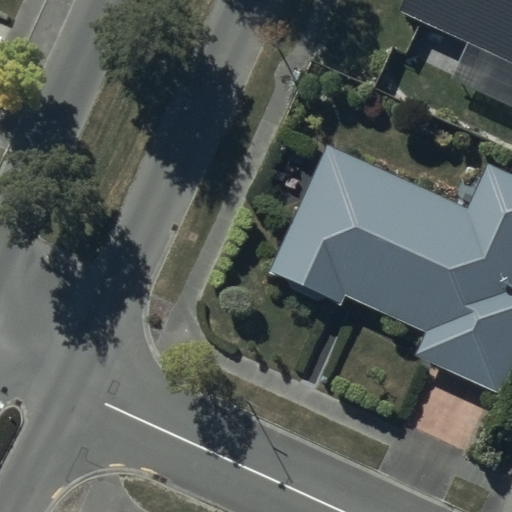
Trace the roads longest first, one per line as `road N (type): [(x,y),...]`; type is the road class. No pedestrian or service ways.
road 1 (tertiary): [(252,0),(75,389)]
road 2 (residential): [(75,389),(342,511)]
road 3 (tertiary): [(0,255),(116,0)]
road 4 (tertiary): [(75,389),(8,511)]
